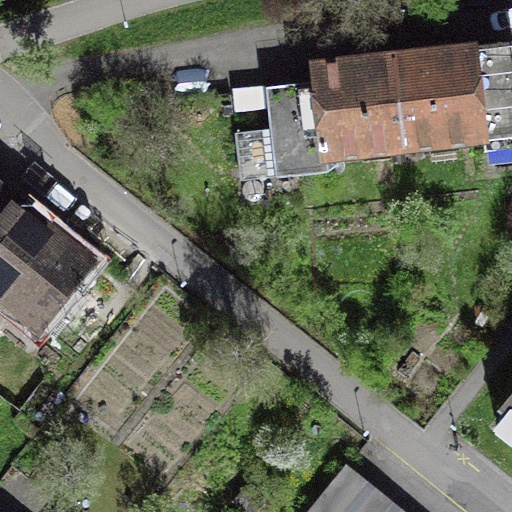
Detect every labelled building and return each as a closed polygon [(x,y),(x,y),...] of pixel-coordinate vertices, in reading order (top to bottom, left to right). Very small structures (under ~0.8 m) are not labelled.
[(511,41),(392,56),(403,149),(511,135),(511,41)] [(275,164),(403,149),(392,56),(264,71),(275,164)] [(0,240),(24,211),(0,191),(0,240)] [(90,263),(24,211),(0,240),(0,291),(41,324),(90,263)] [(394,511),(343,470),(308,511),(394,511)]
